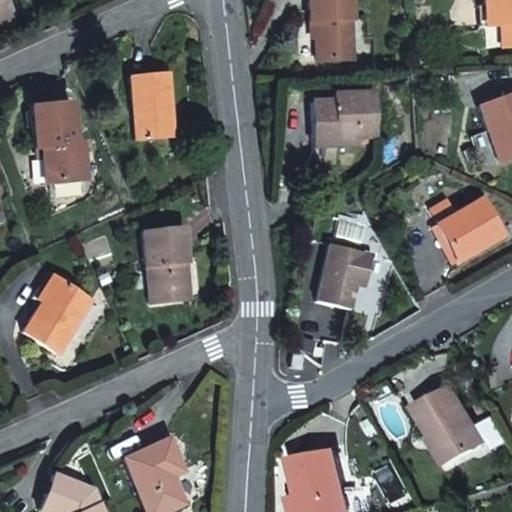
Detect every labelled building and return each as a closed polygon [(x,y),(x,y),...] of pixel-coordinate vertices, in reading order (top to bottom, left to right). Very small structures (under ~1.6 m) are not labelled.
[(0,0),(0,23),(12,18),(3,0),(0,0)] [(350,21),(352,20),(350,0),(306,0),(307,23),(313,23),(315,61),(351,59),(350,21)] [(511,0),(483,0),(483,5),(489,5),(491,25),(501,24),(509,23),(511,45),(511,0)] [(489,5),(483,5),(478,5),(479,26),(491,25),(489,5)] [(503,46),(511,45),(509,23),(501,24),(503,46)] [(172,135),(166,74),(128,78),(134,139),(172,135)] [(308,106),(311,141),(333,141),(333,148),(357,147),(357,139),(376,138),(373,94),(332,97),(332,105),(308,106)] [(511,94),(477,107),(498,161),(511,155),(511,94)] [(32,152),(40,152),(43,185),(84,182),(80,145),(73,146),(68,105),(28,109),(32,152)] [(333,141),(311,141),(311,150),(333,148),(333,141)] [(452,265),(502,236),(479,199),(430,227),(452,265)] [(140,233),(148,304),(183,301),(179,265),(186,264),(182,228),(140,233)] [(357,275),(366,277),(371,256),(327,246),(315,302),(350,310),(355,285),(357,275)] [(38,305),(53,280),(45,275),(29,300),(38,305)] [(364,286),(366,277),(357,275),(355,285),(364,286)] [(89,303),(53,280),(38,305),(19,334),(56,357),(89,303)] [(289,368),(298,370),(300,356),(291,354),(289,368)] [(447,463),(483,443),(453,388),(416,409),(447,463)] [(180,471),(166,443),(121,463),(143,511),(164,511),(182,504),(169,477),(180,471)] [(291,461),(298,496),(301,511),(348,511),(337,452),(291,461)] [(41,511),(100,511),(91,491),(52,476),(38,511),(41,511)] [(301,511),(298,496),(287,498),(290,511),(301,511)]
